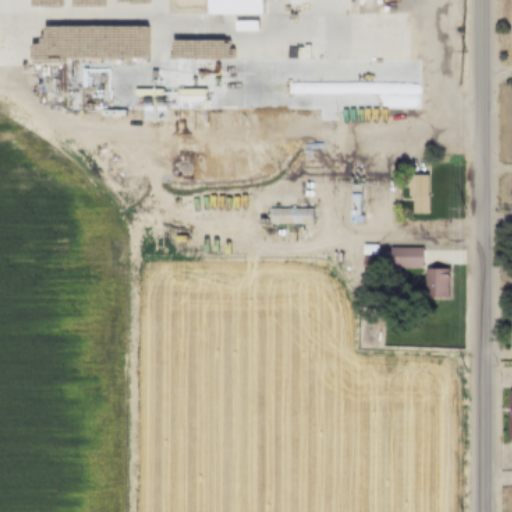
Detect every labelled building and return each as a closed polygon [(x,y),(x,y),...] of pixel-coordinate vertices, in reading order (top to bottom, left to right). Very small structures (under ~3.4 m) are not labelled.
[(260,0),(260,13),(206,13),(206,0),(260,0)] [(313,109),(161,109),(161,120),(135,120),(135,109),(59,109),(59,58),(414,59),(414,110),(339,110),(339,120),(313,120),(313,109)] [(412,195),(407,195),(407,174),(412,174),(426,174),(426,212),(412,212),(412,195)] [(349,193),(359,193),(358,215),(349,215),(349,193)] [(268,208),(311,208),(311,224),(268,223),(268,208)] [(360,243),(377,243),(377,254),(360,254),(360,243)] [(389,247),(421,247),(421,266),(389,266),(389,247)] [(423,268),(446,268),(446,297),(423,296),(423,268)]
